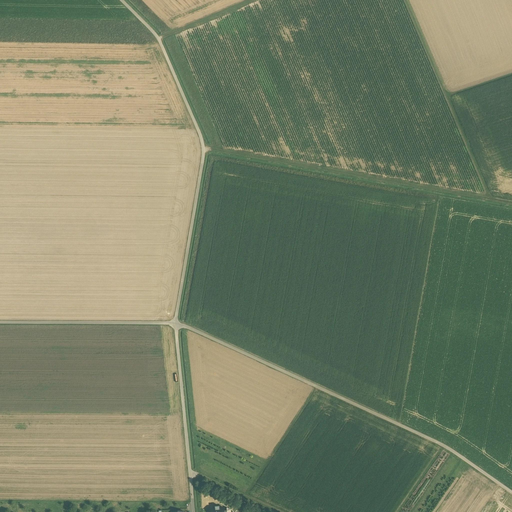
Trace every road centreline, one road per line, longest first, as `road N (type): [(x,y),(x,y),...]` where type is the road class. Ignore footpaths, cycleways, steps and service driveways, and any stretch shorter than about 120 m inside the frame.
road 1 (track): [(175,323),(441,444),(511,493)]
road 2 (track): [(120,0),(159,39),(204,148),(175,323)]
road 3 (track): [(204,148),(511,203)]
road 4 (track): [(490,199),(409,0)]
road 5 (track): [(175,323),(192,507)]
road 6 (track): [(0,322),(175,323)]
